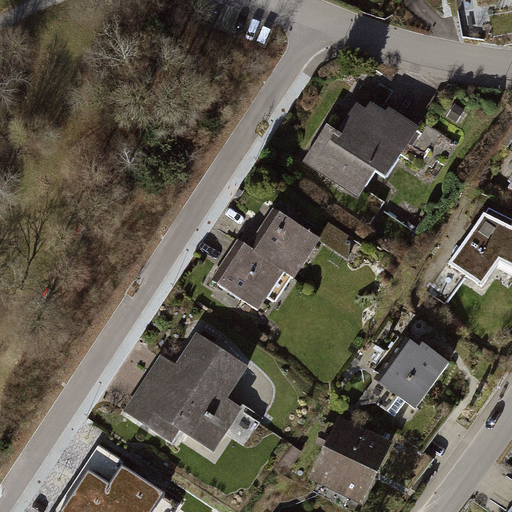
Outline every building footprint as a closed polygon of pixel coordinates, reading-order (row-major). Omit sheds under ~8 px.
[(334,134),(310,170),(364,207),(381,181),(392,189),(427,137),(396,116),(393,121),(376,109),(370,118),(363,113),(344,142),(334,134)] [(122,186),(112,202),(123,209),(133,194),(122,186)] [(281,218),(254,257),(291,283),(302,289),(328,250),(281,218)] [(511,231),(488,219),(453,267),(485,290),(504,265),(511,268),(511,231)] [(243,250),(217,290),(265,322),(291,283),(254,257),(243,250)] [(410,342),(376,385),(385,392),(379,400),(395,413),(391,418),(405,429),(416,414),(420,417),(456,371),(421,343),(417,348),(410,342)] [(167,366),(131,420),(178,450),(186,438),(223,462),(251,420),(238,411),(257,381),(204,346),(183,377),(167,366)] [(343,428),(319,476),(359,495),(382,447),(343,428)] [(86,473),(60,511),(175,511),(180,505),(124,467),(127,463),(100,445),(85,469),(88,471),(86,473)]
